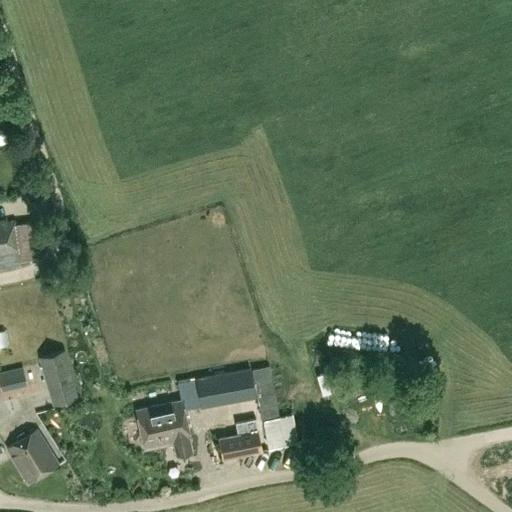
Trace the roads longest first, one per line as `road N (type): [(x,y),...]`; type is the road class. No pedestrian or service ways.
road 1 (unclassified): [(0,505),(141,508),(366,458),(440,452)]
road 2 (track): [(0,279),(38,266),(56,244),(0,53)]
